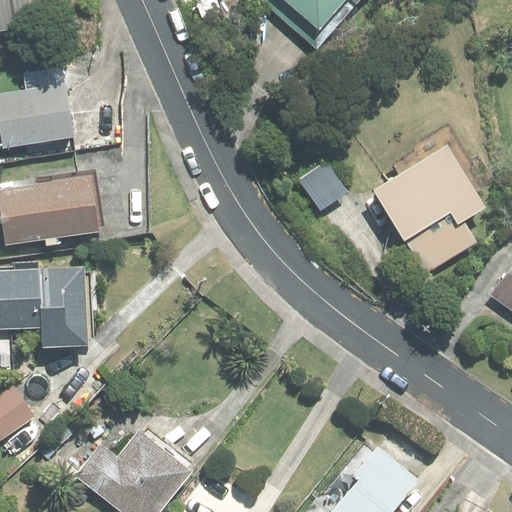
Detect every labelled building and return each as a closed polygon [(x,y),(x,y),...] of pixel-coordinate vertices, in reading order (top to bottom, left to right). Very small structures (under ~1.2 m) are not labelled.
[(255,0),(315,51),(360,0),(255,0)] [(24,93),(0,96),(0,151),(70,142),(60,70),(21,76),(24,93)] [(54,242),(95,237),(88,181),(0,192),(0,227),(3,248),(42,243),(43,250),(54,248),(54,242)] [(434,184),(385,215),(424,276),(472,246),(468,239),(480,231),(462,202),(450,209),(434,184)] [(511,266),(489,299),(511,314),(511,266)] [(82,272),(0,274),(0,333),(39,332),(40,352),(84,351),(82,272)] [(13,389),(0,397),(0,442),(34,421),(13,389)] [(74,480),(114,511),(160,511),(188,477),(185,474),(192,465),(170,448),(163,456),(136,435),(115,463),(98,449),(74,480)] [(393,511),(417,485),(375,450),(351,480),(356,485),(333,511),(393,511)]
